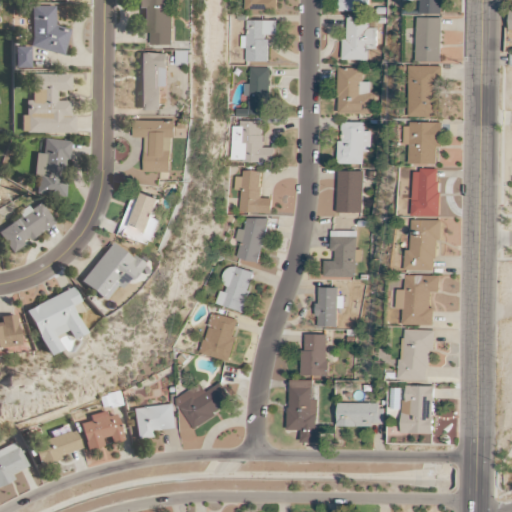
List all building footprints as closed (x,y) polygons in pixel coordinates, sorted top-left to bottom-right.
[(173,0),(137,0),(138,9),(144,9),(143,33),(152,33),(151,45),(173,45),(173,0)] [(244,0),(245,10),(277,10),(277,0),(244,0)] [(369,0),(342,0),(343,12),(370,12),(369,0)] [(416,0),(417,1),(423,1),(422,14),(443,14),(443,0),(416,0)] [(56,7),(32,6),(31,51),(66,52),(66,31),(56,31),(56,7)] [(343,60),(369,61),(369,50),(376,50),(376,29),(367,28),(367,18),(348,17),(347,39),(344,39),(343,60)] [(444,19),(420,18),(420,60),(443,61),(444,19)] [(277,21),(246,21),(245,37),(240,36),(240,49),(246,49),(245,62),(268,62),(269,35),(277,35),(277,21)] [(29,47),(14,47),(14,68),(29,69),(29,47)] [(161,110),(161,87),(168,87),(167,53),(140,54),(140,110),(161,110)] [(410,117),(440,118),(441,67),(411,66),(410,117)] [(270,116),(270,68),(249,68),(249,85),(243,85),(243,97),(249,97),(249,110),(241,110),(241,116),(270,116)] [(369,83),(361,83),(361,69),(339,69),(339,114),(374,115),(374,93),(369,93),(369,83)] [(71,75),(32,75),(32,101),(26,101),(26,116),(21,116),(21,133),(72,133),(73,101),(57,101),(57,91),(71,91),(71,75)] [(144,172),(171,173),(172,151),(165,151),(165,138),(175,138),(175,122),(134,121),(133,138),(145,138),(144,172)] [(230,162),(276,162),(276,148),(262,148),(262,122),(238,122),(238,127),(230,127),(230,162)] [(361,165),(362,153),(368,153),(368,132),(362,132),(362,123),(342,122),(342,141),(339,141),(338,164),(361,165)] [(438,165),(438,148),(442,148),(443,124),(405,123),(405,145),(410,145),(410,164),(438,165)] [(70,142),(45,139),(43,154),(36,154),(34,177),(38,178),(36,195),(64,198),(70,142)] [(440,170),(414,170),(413,217),(439,217),(440,170)] [(240,213),(273,214),(273,199),(260,198),(261,172),(242,171),(241,177),(234,177),(234,191),(241,191),(240,213)] [(361,172),(338,172),(339,213),(362,213),(361,172)] [(143,244),(144,239),(154,242),(161,220),(154,218),(160,199),(134,191),(119,237),(143,244)] [(55,224),(42,203),(30,210),(28,206),(18,213),(21,217),(0,230),(0,237),(10,253),(55,224)] [(237,229),(237,241),(240,242),(239,260),(263,262),(266,220),(246,218),(245,230),(237,229)] [(412,251),(408,251),(408,271),(438,271),(439,221),(413,220),(412,251)] [(325,279),(355,280),(356,232),(332,231),(331,252),(336,252),(335,262),(326,261),(325,279)] [(103,301),(114,287),(120,291),(141,265),(113,242),(79,282),(103,301)] [(254,274),(226,265),(219,286),(222,287),(217,304),(243,312),(254,274)] [(402,290),(402,310),(408,310),(407,325),(437,326),(437,309),(434,309),(434,292),(441,293),(441,276),(408,276),(408,290),(402,290)] [(46,356),(59,350),(53,337),(65,332),(69,340),(83,334),(71,306),(80,303),(73,288),(25,310),(46,356)] [(344,297),(338,297),(338,289),(319,288),(318,327),(338,328),(338,309),(344,309),(344,297)] [(229,361),(239,321),(211,314),(201,354),(229,361)] [(0,348),(18,346),(15,315),(0,316),(0,348)] [(404,381),(432,381),(432,351),(437,351),(437,330),(405,330),(404,381)] [(303,376),(327,377),(328,335),(303,335),(303,376)] [(322,443),(322,430),(317,430),(317,400),(313,400),(313,381),(290,381),(290,431),(302,431),(302,443),(322,443)] [(235,403),(222,383),(207,392),(201,383),(177,399),(195,428),(235,403)] [(404,434),(435,434),(436,387),(408,386),(408,401),(405,401),(404,434)] [(383,403),(339,404),(339,426),(384,426),(383,403)] [(136,440),(152,438),(151,431),(175,429),(173,405),(133,408),(136,440)] [(117,414),(108,416),(107,412),(90,415),(91,421),(81,424),(86,450),(107,446),(107,445),(123,441),(117,414)] [(82,450),(75,430),(33,445),(40,465),(82,450)] [(0,450),(0,486),(14,480),(12,475),(28,467),(16,442),(0,450)]
